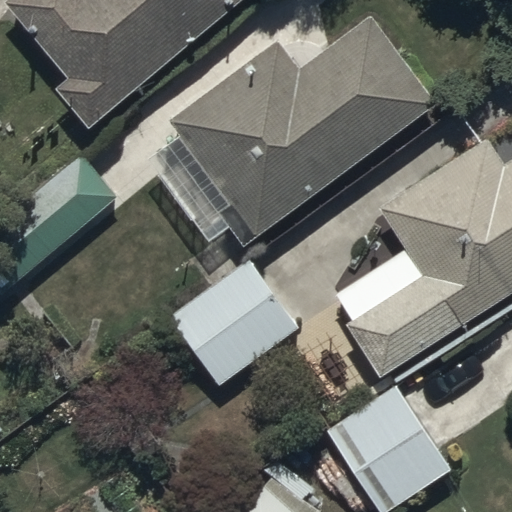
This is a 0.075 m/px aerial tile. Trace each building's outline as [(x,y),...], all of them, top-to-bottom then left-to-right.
[(14,0),(6,7),(70,84),(59,94),(90,131),(245,0),(14,0)] [(234,231),(248,251),(441,111),(374,20),(302,73),(282,46),(172,126),(184,143),(152,166),(211,247),(234,231)] [(348,329),(380,381),(511,298),(511,166),(506,170),(489,144),(380,213),(406,254),(335,298),(353,326),(348,329)] [(0,226),(0,294),(2,296),(118,201),(83,158),(0,226)] [(169,317),(220,389),(300,333),(249,261),(169,317)] [(397,511),(453,474),(395,388),(326,434),(378,511),(397,511)] [(222,511),(340,511),(274,454),(222,511)]
